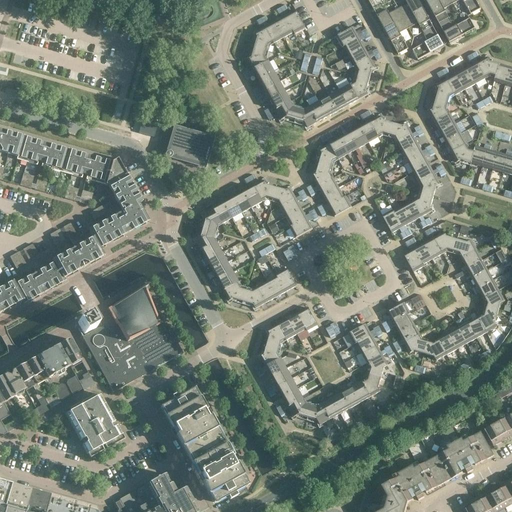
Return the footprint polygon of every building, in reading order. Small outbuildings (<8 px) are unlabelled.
[(367,0),(373,11),(383,5),(380,0),(367,0)] [(404,0),(407,4),(398,9),(403,19),(423,8),(418,0),(404,0)] [(453,4),(450,0),(437,0),(427,6),(432,15),(433,15),(438,24),(448,19),(443,10),(453,4)] [(450,0),(453,4),(460,0),(462,0),(470,15),(473,14),(474,14),(476,13),(477,13),(477,12),(478,11),(481,10),(475,0),(450,0)] [(389,14),(383,5),(373,11),(378,20),(378,21),(383,30),(403,19),(398,9),(389,14)] [(286,6),(280,8),(294,33),(295,35),(305,29),(296,12),(289,16),(286,12),(289,11),(286,6)] [(294,33),(280,8),(275,11),(278,16),(281,15),(283,19),(276,23),(284,38),(294,33)] [(429,17),(423,8),(403,19),(408,29),(418,24),(423,33),(433,27),(428,18),(429,17)] [(269,22),(266,16),(260,19),(263,25),(265,29),(273,42),(274,44),(284,38),(276,23),(269,27),(266,23),(269,22)] [(408,29),(403,19),(383,30),(388,40),(389,39),(398,55),(400,54),(401,54),(402,54),(403,53),(404,53),(405,52),(405,51),(406,51),(408,50),(399,34),(408,29)] [(454,28),(448,19),(438,24),(450,44),(459,39),(459,38),(475,29),(474,27),(474,26),(473,25),(473,24),(472,23),(472,22),(471,22),(470,21),(469,19),(454,28)] [(444,48),(433,27),(423,33),(428,42),(412,51),(413,53),(413,54),(413,55),(414,55),(414,56),(414,57),(415,58),(416,58),(416,59),(417,61),(433,52),(434,53),(444,48)] [(358,36),(353,28),(336,38),(342,49),(344,48),(368,34),(365,28),(363,30),(360,32),(361,34),(358,36)] [(273,42),(265,29),(259,33),(258,31),(252,33),(253,36),(256,34),(258,38),(255,48),(266,52),(267,45),(273,42)] [(371,39),(368,34),(344,48),(349,57),(365,49),(361,42),(365,40),(366,42),(371,39)] [(266,52),(255,48),(252,59),(248,61),(247,59),(245,60),(248,65),(250,64),(253,71),(267,63),(264,58),(266,52)] [(380,54),(376,48),(371,51),(372,54),(368,56),(365,49),(349,57),(355,68),(357,66),(371,59),(374,57),(380,54)] [(296,52),(294,59),(300,61),(303,53),(296,52)] [(305,54),(303,63),(308,64),(311,56),(305,54)] [(477,64),(475,60),(472,55),(466,58),(467,60),(469,63),(472,62),(474,66),(466,70),(475,86),(485,80),(484,78),(477,64)] [(488,56),(482,58),(484,60),(477,64),(484,78),(490,75),(496,76),(499,65),(491,63),(492,61),(490,60),(488,56)] [(323,59),(317,58),(314,66),(320,68),(323,59)] [(374,66),(371,59),(357,66),(360,72),(358,78),(369,82),(372,72),(376,70),(377,71),(378,70),(379,70),(376,65),(374,66)] [(269,62),(267,63),(253,71),(249,73),(244,76),(247,81),(252,78),(251,76),(255,74),(259,81),(274,73),(269,62)] [(308,64),(303,63),(300,71),(306,73),(308,64)] [(510,69),(499,65),(496,76),(494,82),(505,86),(510,69)] [(320,68),(314,66),(312,75),(318,76),(320,68)] [(447,69),(441,72),(444,77),(446,81),(453,95),(454,97),(465,91),(456,75),(450,79),(448,75),(450,74),(447,69)] [(475,86),(466,70),(456,75),(465,91),(475,86)] [(280,83),(274,73),(259,81),(263,88),(259,90),(258,88),(252,91),(255,96),(280,83)] [(369,82),(358,78),(356,84),(351,87),(358,101),(365,97),(366,99),(371,96),(370,95),(368,95),(366,92),(369,82)] [(453,95),(446,81),(440,84),(438,83),(433,86),(435,88),(437,87),(439,90),(436,101),(446,104),(448,98),(453,95)] [(285,92),(280,83),(255,96),(258,101),(263,98),(262,96),(265,94),(269,101),(285,92)] [(350,86),(340,91),(348,106),(358,101),(351,87),(350,86)] [(348,106),(340,91),(329,97),(338,112),(348,106)] [(291,103),(285,92),(269,101),(273,108),(270,110),(268,108),(263,111),(266,117),(271,114),(275,112),(289,104),(291,103)] [(338,112),(329,97),(319,103),(327,118),(338,112)] [(493,103),(489,98),(482,102),(485,107),(493,103)] [(446,104),(436,101),(433,111),(429,113),(428,111),(426,112),(428,117),(431,117),(434,123),(447,116),(445,111),(446,104)] [(482,102),(474,106),(477,111),(485,107),(482,102)] [(327,118),(319,103),(308,108),(309,110),(317,124),(327,118)] [(291,109),(289,104),(275,112),(279,118),(278,119),(280,124),(282,123),(285,122),(295,124),(298,111),(291,109)] [(317,124),(309,110),(304,113),(298,111),(295,124),(304,127),(305,130),(306,131),(307,132),(312,129),(311,127),(317,124)] [(368,119),(365,114),(359,117),(362,122),(364,121),(366,125),(360,129),(368,144),(379,139),(378,137),(370,123),(368,119)] [(481,122),(476,114),(471,117),(475,125),(481,122)] [(376,119),(370,123),(378,137),(383,134),(389,136),(392,124),(382,122),(380,118),(382,117),(381,115),(376,118),(376,119)] [(449,115),(447,116),(434,123),(438,131),(434,133),(436,136),(455,125),(449,115)] [(144,119),(140,134),(154,138),(158,123),(156,122),(144,119)] [(353,127),(350,122),(345,125),(358,150),(368,144),(360,129),(353,132),(351,129),(353,127)] [(402,127),(392,124),(389,136),(395,138),(398,143),(412,135),(408,128),(410,127),(407,122),(405,123),(406,125),(402,127)] [(480,133),(485,129),(481,122),(475,125),(480,133)] [(358,150),(345,125),(339,128),(342,133),(344,132),(346,136),(339,140),(348,155),(358,150)] [(461,135),(455,125),(436,136),(438,139),(442,136),(446,143),(461,135)] [(167,155),(167,156),(167,157),(167,158),(168,158),(168,159),(169,159),(170,159),(171,159),(172,159),(181,161),(206,168),(214,139),(188,132),(176,128),(173,138),(172,142),(169,153),(168,153),(168,154),(167,154),(167,155)] [(15,135),(0,130),(0,152),(2,153),(2,151),(8,153),(6,160),(7,160),(8,153),(9,153),(15,135)] [(424,135),(421,130),(416,133),(412,135),(398,143),(397,144),(402,154),(418,145),(414,138),(418,136),(419,138),(424,135)] [(503,135),(494,132),(492,138),(501,140),(503,135)] [(333,138),(330,133),(324,136),(327,142),(329,145),(337,159),(338,161),(348,155),(339,140),(332,144),(330,140),(333,138)] [(23,137),(15,135),(9,153),(14,155),(13,156),(17,157),(23,137)] [(466,145),(461,135),(446,143),(451,154),(465,147),(466,145)] [(509,143),(511,137),(503,135),(501,140),(509,143)] [(33,140),(23,137),(17,157),(16,160),(26,163),(24,168),(25,169),(33,140)] [(58,147),(33,140),(25,169),(27,163),(37,166),(38,161),(42,163),(41,167),(51,170),(49,176),(58,147)] [(337,159),(329,145),(323,149),(322,147),(316,150),(318,152),(320,151),(322,155),(319,165),(330,168),(332,162),(337,159)] [(432,150),(429,145),(424,148),(426,150),(422,152),(418,145),(402,154),(408,164),(432,150)] [(475,147),(473,153),(470,164),(482,167),(488,146),(485,145),(483,150),(475,147)] [(491,147),(488,146),(482,167),(493,171),(497,154),(490,151),(491,147)] [(68,150),(58,147),(49,176),(50,176),(51,170),(61,173),(68,150)] [(467,151),(465,147),(451,154),(455,161),(453,162),(456,167),(458,166),(457,164),(461,162),(470,164),(473,153),(467,151)] [(78,153),(68,150),(61,173),(71,176),(69,181),(70,181),(78,153)] [(435,155),(432,150),(408,164),(413,174),(429,165),(425,158),(429,156),(430,158),(435,155)] [(505,156),(497,154),(493,171),(504,174),(510,152),(506,151),(505,156)] [(78,153),(70,181),(70,182),(71,176),(82,179),(83,174),(85,175),(87,175),(86,180),(95,183),(94,188),(103,160),(78,153)] [(29,270),(11,280),(24,304),(61,284),(59,281),(103,257),(99,249),(103,247),(149,222),(139,204),(141,203),(117,159),(112,162),(103,160),(94,188),(94,189),(96,183),(107,186),(108,186),(122,212),(120,214),(120,215),(119,216),(118,215),(116,216),(109,203),(90,213),(94,220),(103,216),(106,221),(93,229),(80,235),(75,227),(72,223),(63,228),(75,250),(73,251),(73,250),(71,251),(59,230),(50,235),(61,256),(53,260),(51,258),(33,268),(36,275),(35,275),(34,274),(32,275),(29,270)] [(381,166),(380,170),(382,174),(391,169),(387,162),(381,166)] [(330,168),(319,165),(316,175),(312,177),(311,175),(309,176),(312,182),(314,181),(317,188),(331,180),(328,175),(330,168)] [(444,170),(440,165),(435,167),(437,170),(433,172),(429,165),(413,174),(419,184),(421,184),(434,175),(438,173),(444,170)] [(23,174),(20,186),(30,189),(33,177),(23,174)] [(438,182),(434,175),(421,184),(424,189),(422,195),(433,198),(436,188),(439,185),(440,187),(443,186),(440,181),(438,182)] [(38,178),(34,190),(45,193),(48,181),(38,178)] [(262,200),(254,187),(252,183),(249,178),(243,181),(246,186),(249,185),(251,189),(244,192),(252,208),(263,202),(262,200)] [(266,181),(265,179),(259,181),(260,183),(254,187),(262,200),(266,198),(273,200),(276,188),(266,185),(264,182),(266,181)] [(333,179),(331,180),(317,188),(314,190),(308,193),(311,198),(317,195),(316,193),(319,191),(323,198),(339,189),(333,179)] [(237,191),(234,186),(228,189),(242,214),(252,208),(244,192),(237,196),(235,192),(237,191)] [(294,191),(291,186),(289,188),(290,190),(286,191),(278,189),(276,188),(273,200),(275,200),(279,201),(282,207),(296,199),(292,192),(294,191)] [(68,187),(64,199),(75,202),(78,190),(68,187)] [(242,214),(228,189),(223,192),(226,197),(228,196),(230,200),(223,204),(232,219),(242,214)] [(344,199),(339,189),(323,198),(327,205),(323,207),(322,205),(317,207),(319,212),(344,199)] [(83,191),(79,203),(85,205),(89,206),(93,194),(83,191)] [(308,200),(305,194),(299,197),(296,199),(282,207),(280,208),(286,218),(301,209),(297,202),(301,200),(303,202),(308,200)] [(433,198),(422,195),(420,201),(415,204),(422,217),(429,213),(430,215),(435,212),(434,210),(432,211),(430,208),(433,198)] [(216,202),(214,197),(208,200),(211,206),(213,209),(221,223),(222,225),(232,219),(223,204),(216,208),(214,204),(216,202)] [(346,198),(344,199),(319,212),(322,218),(328,215),(326,213),(330,211),(334,218),(352,208),(346,198)] [(414,202),(404,208),(412,223),(419,219),(421,223),(419,224),(422,230),(427,226),(424,221),(422,217),(415,204),(414,202)] [(412,223),(404,208),(394,213),(407,238),(412,235),(409,230),(407,231),(405,227),(412,223)] [(221,223),(213,209),(206,213),(205,211),(200,214),(201,217),(203,216),(205,219),(203,229),(214,232),(216,226),(221,223)] [(316,214),(313,209),(308,212),(309,214),(305,216),(301,209),(286,218),(291,228),(316,214)] [(393,211),(382,217),(392,234),(399,230),(401,234),(399,235),(402,241),(407,238),(394,213),(393,211)] [(319,220),(316,214),(291,228),(289,228),(295,239),(313,230),(308,222),(312,220),(313,222),(316,221),(319,220)] [(275,224),(269,227),(273,234),(278,231),(275,224)] [(461,226),(459,233),(467,235),(469,228),(461,226)] [(214,232),(203,229),(200,239),(196,242),(195,240),(193,241),(195,246),(197,245),(201,252),(215,244),(212,238),(214,232)] [(267,235),(264,230),(257,234),(259,239),(267,235)] [(433,235),(430,230),(424,233),(427,239),(429,237),(431,241),(424,245),(433,261),(443,255),(435,239),(433,235)] [(259,239),(257,234),(249,238),(252,243),(259,239)] [(445,234),(435,239),(443,255),(447,253),(446,251),(448,250),(454,252),(457,240),(447,237),(445,234)] [(493,236),(488,239),(491,244),(496,241),(493,236)] [(417,244),(414,238),(409,241),(423,266),(433,261),(424,245),(417,249),(415,245),(417,244)] [(467,243),(457,240),(454,252),(460,253),(461,255),(459,256),(461,260),(477,251),(471,241),(467,243)] [(424,267),(423,266),(409,241),(404,244),(405,247),(407,250),(409,248),(411,252),(404,256),(413,273),(424,267)] [(217,243),(215,244),(201,252),(205,259),(201,261),(203,264),(223,253),(217,243)] [(38,256),(32,245),(23,250),(29,261),(38,256)] [(273,245),(265,249),(268,254),(276,250),(273,245)] [(293,248),(293,246),(282,252),(288,262),(298,257),(293,248)] [(268,254),(265,249),(257,254),(260,259),(268,254)] [(482,262),(477,251),(461,260),(465,267),(461,269),(463,272),(482,262)] [(25,263),(19,252),(9,257),(16,269),(25,263)] [(228,263),(223,253),(203,264),(204,267),(208,265),(212,272),(228,263)] [(488,271),(482,262),(463,272),(464,275),(468,273),(472,280),(488,271)] [(234,273),(228,263),(212,272),(216,279),(212,281),(214,284),(234,273)] [(296,287),(287,270),(276,276),(277,278),(285,293),(296,287)] [(493,281),(488,271),(472,280),(476,287),(472,289),(474,292),(493,281)] [(239,283),(234,273),(214,284),(215,287),(219,285),(224,292),(238,284),(239,283)] [(0,283),(0,282),(0,314),(22,302),(23,305),(24,304),(11,280),(10,278),(0,283)] [(285,293),(277,278),(267,283),(276,298),(285,293)] [(499,292),(493,281),(474,292),(475,295),(479,293),(483,300),(499,292)] [(276,298),(267,283),(257,289),(258,290),(266,304),(276,298)] [(240,289),(238,284),(224,292),(227,299),(225,300),(228,305),(231,304),(229,301),(233,299),(243,302),(247,291),(240,289)] [(130,296),(108,309),(108,310),(109,310),(112,316),(111,316),(117,326),(106,332),(105,332),(105,331),(104,330),(103,330),(103,329),(102,329),(101,329),(100,329),(99,329),(98,329),(97,329),(97,330),(82,337),(78,330),(80,334),(112,393),(138,379),(137,378),(144,374),(144,375),(154,370),(154,369),(181,353),(182,354),(183,354),(170,332),(161,338),(155,328),(161,324),(144,294),(143,294),(142,292),(145,290),(144,289),(130,296)] [(266,304),(258,290),(253,293),(247,291),(243,302),(253,305),(255,309),(253,310),(255,313),(260,310),(259,308),(266,304)] [(505,302),(499,292),(483,300),(485,304),(487,303),(488,305),(486,311),(498,314),(501,304),(505,302)] [(410,315),(404,304),(387,313),(391,321),(387,323),(386,321),(384,322),(381,324),(384,329),(409,316),(410,315)] [(318,326),(308,309),(298,315),(306,330),(307,332),(318,326)] [(498,314),(486,311),(484,317),(482,318),(481,316),(478,318),(487,334),(497,328),(495,325),(498,314)] [(306,330),(298,315),(288,320),(296,336),(306,330)] [(414,325),(409,316),(384,329),(387,334),(392,331),(391,329),(395,327),(398,334),(414,325)] [(89,322),(87,318),(79,322),(81,326),(83,331),(91,326),(91,325),(89,322)] [(468,318),(465,320),(476,340),(487,334),(478,318),(470,322),(468,318)] [(296,336),(288,320),(278,326),(285,340),(286,341),(296,336)] [(476,340),(465,320),(463,321),(465,325),(458,329),(466,345),(476,340)] [(334,323),(334,324),(325,328),(331,339),(341,333),(338,328),(334,323)] [(370,333),(365,325),(348,335),(355,346),(357,345),(380,331),(377,326),(375,327),(373,329),(374,331),(370,333)] [(419,335),(414,325),(398,334),(402,341),(398,343),(397,341),(392,344),(395,349),(400,346),(404,344),(419,335)] [(285,340),(278,326),(271,330),(270,328),(265,330),(266,333),(268,332),(270,335),(267,345),(279,349),(281,342),(285,340)] [(448,329),(445,331),(456,351),(466,345),(458,329),(451,333),(448,329)] [(383,336),(380,331),(357,345),(362,354),(377,346),(373,339),(377,337),(378,339),(383,336)] [(456,351),(445,331),(442,332),(445,337),(438,340),(446,356),(456,351)] [(421,339),(419,335),(404,344),(410,354),(414,352),(424,355),(427,344),(421,342),(420,340),(421,339)] [(75,350),(69,340),(58,346),(64,357),(75,350)] [(446,356),(438,340),(434,343),(435,345),(433,346),(427,344),(424,355),(434,358),(436,362),(446,356)] [(279,349),(267,345),(264,355),(260,358),(259,356),(257,357),(260,362),(262,361),(265,368),(279,360),(277,355),(279,349)] [(394,356),(388,345),(384,348),(385,351),(381,353),(377,346),(362,354),(367,364),(383,356),(386,354),(389,359),(394,356)] [(64,357),(58,346),(47,352),(58,373),(69,367),(64,357)] [(81,361),(75,350),(64,357),(69,367),(72,366),(74,371),(83,367),(80,361),(81,361)] [(58,373),(47,352),(36,358),(48,379),(58,373)] [(487,359),(484,354),(479,357),(482,362),(487,359)] [(388,366),(383,356),(367,364),(369,368),(371,367),(372,368),(370,375),(381,378),(384,368),(388,366)] [(48,379),(36,358),(25,364),(37,385),(44,381),(47,384),(46,387),(45,387),(48,391),(53,388),(48,379)] [(281,359),(279,360),(265,368),(262,370),(256,373),(259,378),(265,375),(263,373),(267,371),(271,378),(287,369),(281,359)] [(349,361),(344,364),(347,369),(352,366),(349,361)] [(44,397),(37,385),(25,364),(14,370),(25,390),(26,391),(33,387),(37,394),(37,397),(36,397),(38,400),(44,397)] [(292,379),(287,369),(271,378),(275,385),(271,387),(270,385),(265,388),(268,393),(292,379)] [(25,390),(14,370),(3,376),(14,396),(25,390)] [(381,378),(370,375),(368,382),(367,382),(366,381),(362,383),(370,398),(380,393),(378,389),(381,378)] [(15,397),(14,396),(3,376),(0,377),(0,397),(3,403),(15,397)] [(94,385),(89,376),(77,382),(81,390),(82,392),(94,385)] [(72,385),(74,390),(76,393),(81,390),(77,382),(74,377),(69,380),(72,385)] [(394,389),(400,390),(403,378),(397,377),(394,389)] [(298,389),(292,379),(268,393),(270,398),(276,395),(274,393),(278,391),(282,398),(298,389)] [(352,383),(350,384),(360,404),(370,398),(362,383),(355,387),(352,383)] [(360,404),(350,384),(347,386),(349,390),(342,394),(350,409),(360,404)] [(61,391),(58,386),(53,389),(58,397),(60,401),(66,398),(64,395),(61,391)] [(511,394),(508,388),(502,391),(506,397),(511,394)] [(304,400),(298,389),(282,398),(286,405),(282,407),(281,405),(276,408),(279,413),(284,410),(288,408),(302,401),(304,400)] [(506,397),(502,391),(497,394),(498,397),(500,400),(506,397)] [(164,408),(161,410),(165,417),(168,416),(169,418),(166,419),(170,427),(173,425),(179,437),(177,438),(181,446),(184,444),(185,446),(182,448),(186,455),(189,454),(190,456),(187,457),(191,464),(194,463),(195,465),(192,467),(197,474),(199,473),(206,484),(203,485),(207,493),(210,491),(211,494),(208,495),(212,502),(215,501),(216,504),(224,499),(222,497),(223,497),(224,499),(227,497),(229,501),(236,497),(234,493),(237,492),(236,490),(245,485),(236,468),(230,458),(232,457),(210,417),(208,418),(203,408),(194,392),(185,397),(184,395),(181,396),(179,392),(172,397),(174,400),(171,402),(172,404),(171,404),(170,402),(162,406),(164,408)] [(333,394),(330,395),(340,415),(350,409),(342,394),(335,398),(333,394)] [(340,415),(330,395),(327,397),(329,401),(322,405),(323,407),(330,420),(340,415)] [(112,429),(110,424),(98,402),(97,403),(94,396),(68,410),(69,412),(65,415),(80,441),(82,440),(84,443),(82,444),(87,455),(91,452),(93,457),(119,442),(117,438),(117,437),(113,429),(112,429)] [(0,397),(0,434),(3,436),(7,433),(4,427),(3,427),(0,421),(10,416),(13,422),(3,403),(0,397)] [(61,403),(60,401),(58,397),(52,400),(51,397),(45,400),(47,403),(50,409),(61,403)] [(491,405),(488,399),(482,402),(486,408),(491,405)] [(305,406),(302,401),(288,408),(292,415),(290,416),(293,421),(295,420),(294,418),(298,416),(308,419),(311,408),(305,406)] [(486,408),(482,402),(477,405),(480,411),(486,408)] [(50,409),(47,403),(35,409),(39,416),(50,409)] [(330,420),(323,407),(317,410),(311,408),(308,419),(318,422),(320,425),(318,426),(319,429),(324,426),(323,424),(330,420)] [(39,416),(35,409),(28,413),(32,420),(39,416)] [(12,419),(14,421),(17,428),(28,422),(23,413),(12,419)] [(450,419),(452,424),(453,425),(458,422),(455,416),(450,419)] [(511,436),(511,432),(505,420),(495,425),(504,442),(511,436)] [(17,428),(13,422),(4,427),(7,433),(17,428)] [(504,442),(495,425),(484,431),(494,447),(504,442)] [(430,430),(431,431),(433,435),(439,432),(436,427),(430,430)] [(343,432),(338,435),(341,440),(346,437),(343,432)] [(494,456),(481,433),(463,443),(462,440),(461,440),(459,441),(454,444),(447,448),(449,451),(437,457),(431,460),(444,484),(462,474),(460,470),(464,468),(467,474),(473,471),(470,465),(473,463),(475,467),(494,456)] [(341,440),(338,435),(333,437),(336,443),(341,440)] [(400,446),(402,449),(403,452),(409,449),(415,446),(411,440),(400,446)] [(381,457),(384,462),(384,463),(390,460),(387,454),(381,457)] [(444,484),(431,460),(426,463),(414,470),(413,467),(400,474),(398,475),(400,478),(382,487),(388,499),(386,505),(406,510),(407,504),(408,504),(417,499),(418,502),(424,498),(421,492),(424,490),(426,494),(444,484)] [(166,478),(164,475),(137,490),(136,493),(139,499),(142,500),(142,503),(143,505),(138,508),(137,506),(134,505),(135,501),(132,496),(128,495),(113,503),(116,510),(115,511),(196,511),(195,510),(194,511),(191,505),(192,504),(192,503),(191,504),(186,495),(187,495),(186,494),(181,497),(178,492),(174,494),(169,486),(170,485),(170,484),(168,485),(165,479),(166,478)] [(14,484),(0,479),(0,511),(5,511),(8,506),(14,484)] [(32,489),(14,484),(8,506),(25,511),(32,489)] [(511,505),(511,498),(506,488),(496,493),(505,509),(511,505)] [(25,511),(24,511),(45,511),(51,494),(32,489),(25,511)] [(374,495),(368,492),(366,499),(372,501),(374,495)] [(499,511),(505,509),(496,493),(486,499),(492,511),(499,511)] [(90,506),(51,494),(45,511),(93,511),(94,511),(90,506)] [(372,501),(366,499),(364,505),(370,507),(372,501)] [(492,511),(486,499),(475,504),(479,511),(492,511)]
